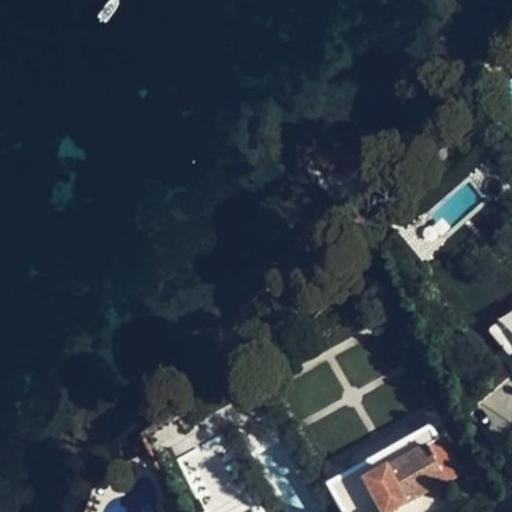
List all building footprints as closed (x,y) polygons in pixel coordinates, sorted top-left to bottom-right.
[(350,213),(339,226),(353,237),(363,225),(350,213)] [(511,312),(489,332),(511,359),(511,344),(509,340),(511,337),(511,312)] [(491,435),(511,418),(511,375),(470,409),(491,435)] [(173,417),(142,440),(163,473),(207,445),(196,429),(186,436),(173,417)] [(394,511),(451,483),(426,433),(316,489),(328,511),(394,511)]
